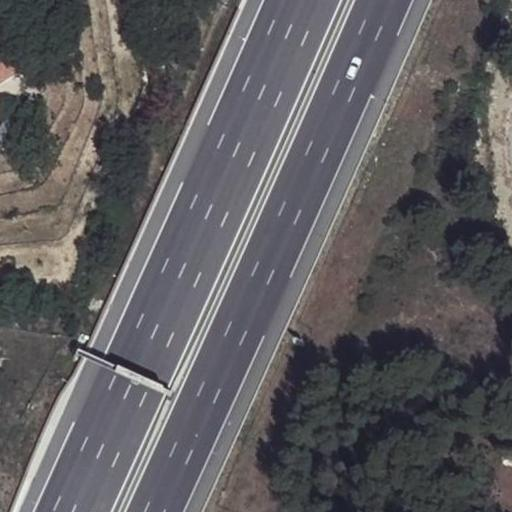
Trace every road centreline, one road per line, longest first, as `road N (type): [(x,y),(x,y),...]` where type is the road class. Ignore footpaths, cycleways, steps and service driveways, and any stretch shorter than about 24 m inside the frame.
road 1 (motorway): [(282,0),(56,511)]
road 2 (motorway): [(166,511),(388,0)]
